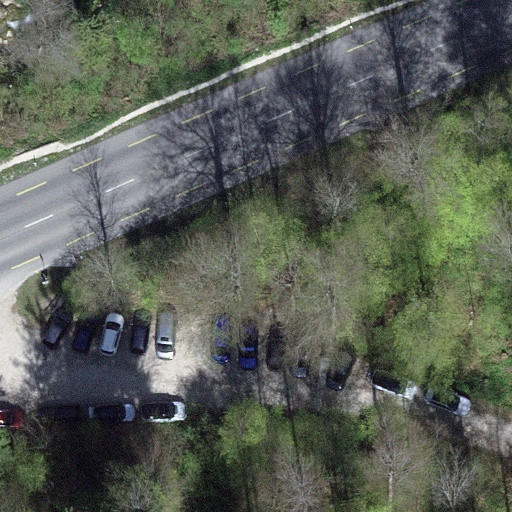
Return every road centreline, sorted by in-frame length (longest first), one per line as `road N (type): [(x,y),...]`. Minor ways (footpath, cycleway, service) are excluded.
road 1 (primary): [(511,6),(0,236)]
road 2 (track): [(0,346),(10,353),(262,371),(511,436)]
